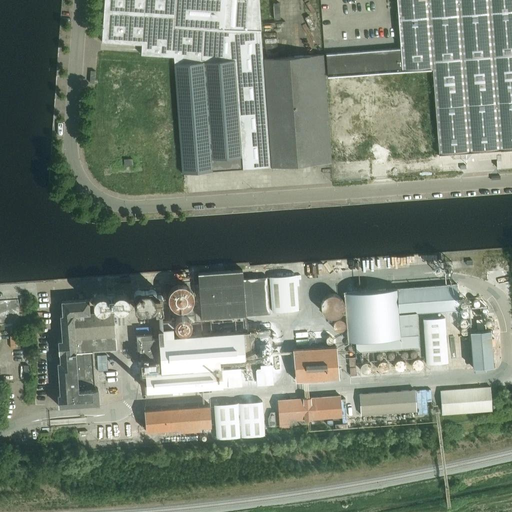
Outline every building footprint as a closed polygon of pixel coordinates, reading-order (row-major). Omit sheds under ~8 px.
[(141,42),(141,43),(140,52),(173,54),(181,173),(271,167),(263,59),(259,0),(103,0),(101,39),(141,42)] [(392,43),(326,48),(328,77),(433,70),(439,155),(511,149),(511,0),(396,0),(400,42),(392,43)] [(271,167),(330,163),(323,55),(263,59),(271,167)] [(243,278),(242,271),(198,274),(201,319),(269,313),(266,276),(243,278)] [(296,275),(269,276),(272,311),(298,309),(296,275)] [(397,288),(345,292),(349,341),(356,340),(357,351),(356,351),(356,353),(419,348),(416,313),(459,310),(457,284),(397,289),(397,288)] [(168,297),(168,299),(168,301),(169,302),(169,304),(170,305),(171,306),(172,308),(173,309),(175,310),(176,310),(178,311),(179,311),(181,311),(183,311),(184,311),(186,310),(187,310),(189,309),(190,308),(191,307),(192,305),(193,304),(193,302),(194,301),(194,299),(194,298),(194,296),(194,294),(193,293),(192,291),(191,290),(190,289),(189,288),(188,287),(186,286),(185,286),(183,285),(181,285),(180,285),(178,286),(177,286),(175,287),(174,288),(172,289),(171,290),(170,291),(170,293),(169,294),(168,296),(168,297)] [(134,293),(134,294),(134,295),(134,297),(135,298),(136,304),(135,306),(135,307),(135,309),(136,311),(137,312),(138,312),(139,313),(141,313),(143,313),(154,312),(156,312),(157,311),(158,309),(158,311),(159,314),(161,314),(164,313),(164,311),(163,309),(163,295),(162,294),(161,293),(160,293),(159,293),(158,293),(158,292),(157,291),(156,290),(155,289),(153,288),(152,288),(151,288),(150,289),(149,290),(142,290),(141,289),(139,289),(137,289),(136,290),(135,292),(134,293)] [(113,301),(113,302),(113,303),(113,304),(113,305),(114,306),(114,307),(115,308),(116,309),(117,310),(118,310),(119,311),(120,311),(121,311),(122,311),(123,311),(124,310),(125,310),(126,310),(127,309),(128,308),(129,307),(129,306),(130,305),(130,304),(130,303),(130,302),(130,301),(130,300),(130,299),(129,298),(129,297),(128,296),(127,295),(126,295),(125,294),(124,294),(123,294),(122,293),(121,293),(120,294),(119,294),(118,294),(117,295),(116,295),(115,296),(114,297),(114,298),(113,299),(113,300),(113,301)] [(321,304),(321,305),(321,307),(321,308),(322,310),(322,311),(323,312),(324,313),(325,314),(326,315),(327,316),(329,317),(330,317),(332,317),(333,317),(335,317),(336,317),(337,316),(339,315),(340,315),(341,314),(342,312),(343,311),(343,310),(344,308),(344,307),(344,306),(344,304),(344,303),(344,301),(343,300),(342,299),(341,297),(340,296),(339,295),(338,295),(336,294),(335,294),(333,294),(332,294),(331,294),(329,294),(328,295),(326,295),(325,296),(324,297),(323,298),(322,300),(322,301),(321,302),(321,304)] [(94,303),(94,304),(94,305),(94,306),(94,307),(95,308),(95,309),(96,310),(97,310),(98,311),(99,312),(100,312),(101,312),(102,312),(103,312),(104,312),(105,312),(106,312),(107,311),(108,310),(109,310),(110,309),(110,308),(111,307),(111,306),(111,305),(111,304),(111,302),(111,301),(111,300),(110,299),(110,298),(109,298),(108,297),(107,296),(106,296),(105,295),(104,295),(103,295),(102,295),(101,295),(100,295),(99,296),(98,296),(97,297),(96,298),(95,298),(95,299),(94,300),(94,301),(94,303)] [(12,322),(18,321),(17,299),(0,299),(0,305),(2,306),(2,311),(10,310),(11,315),(12,315),(12,322)] [(57,352),(56,353),(56,362),(58,363),(59,363),(61,394),(59,394),(59,406),(99,404),(98,388),(95,389),(92,351),(117,349),(114,312),(105,312),(104,312),(103,312),(102,312),(101,312),(99,312),(98,311),(97,310),(96,310),(95,309),(95,308),(94,307),(94,306),(94,305),(94,301),(93,301),(93,299),(62,301),(63,315),(61,315),(63,340),(59,341),(60,352),(57,352)] [(444,316),(422,317),(425,362),(447,361),(444,316)] [(175,324),(175,325),(175,326),(175,328),(175,329),(176,330),(177,331),(178,332),(178,333),(179,333),(180,334),(181,334),(182,334),(184,334),(185,334),(186,334),(187,334),(188,333),(189,333),(189,332),(190,331),(191,330),(191,329),(192,328),(192,327),(192,326),(192,325),(192,324),(191,323),(191,322),(191,321),(190,320),(189,319),(188,319),(187,318),(186,318),(185,317),(184,317),(183,317),(182,317),(181,317),(180,318),(179,318),(178,319),(177,320),(176,321),(175,322),(175,323),(175,324)] [(333,324),(333,325),(333,326),(333,327),(334,327),(334,328),(334,329),(335,329),(335,330),(336,330),(337,331),(338,331),(339,331),(340,331),(341,331),(342,331),(343,331),(343,330),(344,330),(344,329),(345,328),(345,327),(346,326),(346,325),(345,324),(345,323),(345,322),(344,322),(344,321),(343,321),(343,320),(342,320),(341,319),(340,319),(339,319),(338,319),(337,320),(336,320),(335,320),(335,321),(334,322),(334,323),(333,324)] [(144,334),(136,334),(138,361),(145,361),(146,373),(148,391),(238,385),(238,381),(272,379),(268,330),(174,337),(173,329),(159,330),(159,338),(152,338),(152,333),(144,334)] [(490,329),(470,331),(473,367),(493,366),(490,329)] [(295,382),(339,379),(337,346),(293,349),(295,382)] [(107,355),(97,355),(98,371),(108,371),(107,355)] [(412,363),(412,364),(412,365),(412,366),(413,366),(413,367),(414,368),(415,368),(416,369),(417,369),(418,369),(419,369),(420,368),(421,368),(422,367),(423,366),(423,365),(423,364),(423,363),(423,362),(423,361),(422,360),(421,359),(420,358),(419,358),(418,358),(417,358),(416,358),(415,358),(414,359),(413,359),(413,360),(412,361),(412,362),(412,363)] [(394,364),(394,365),(394,366),(395,366),(395,367),(396,368),(396,369),(397,369),(398,370),(399,370),(400,370),(401,370),(402,370),(403,370),(404,369),(404,368),(405,368),(405,367),(406,366),(406,365),(406,364),(406,363),(406,362),(405,361),(404,360),(403,359),(402,359),(401,359),(400,359),(399,359),(398,359),(397,360),(396,360),(395,361),(395,362),(395,363),(394,364)] [(377,365),(377,366),(377,367),(378,368),(378,369),(379,369),(379,370),(380,370),(381,371),(382,371),(383,371),(384,371),(385,371),(386,370),(387,369),(388,368),(388,367),(388,366),(388,365),(388,364),(388,363),(387,362),(386,361),(385,360),(384,360),(383,360),(382,360),(381,360),(380,360),(379,361),(379,362),(378,362),(378,363),(377,364),(377,365)] [(360,366),(360,367),(360,368),(361,369),(361,370),(362,370),(362,371),(363,372),(364,372),(365,372),(366,372),(367,372),(368,372),(369,371),(370,370),(370,369),(371,369),(371,368),(371,367),(371,366),(371,365),(371,364),(370,363),(369,363),(369,362),(368,362),(367,361),(366,361),(365,361),(364,361),(363,362),(362,363),(361,363),(361,364),(360,365),(360,366)] [(443,413),(492,410),(491,385),(441,389),(443,413)] [(415,389),(359,393),(361,415),(417,411),(415,389)] [(342,417),(340,395),(277,399),(279,427),(288,426),(288,420),(304,419),(304,421),(313,420),(313,419),(342,417)] [(264,435),(262,401),(213,404),(216,438),(264,435)] [(209,404),(144,409),(145,431),(179,428),(179,431),(200,429),(200,427),(211,426),(209,404)]
